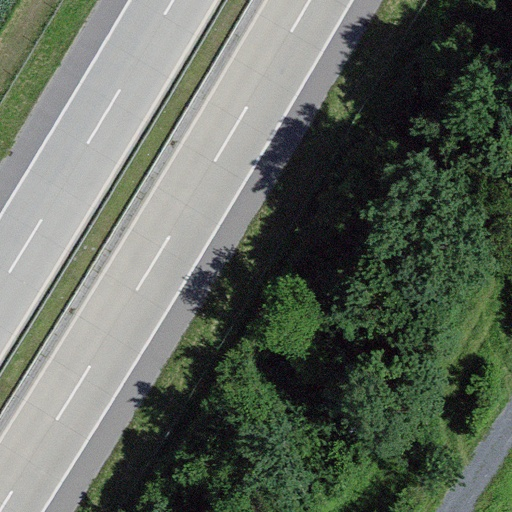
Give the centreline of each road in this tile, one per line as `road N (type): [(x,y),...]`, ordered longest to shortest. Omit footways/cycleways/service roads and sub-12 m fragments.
road 1 (motorway): [(0,509),(311,0)]
road 2 (motorway): [(172,0),(0,285)]
